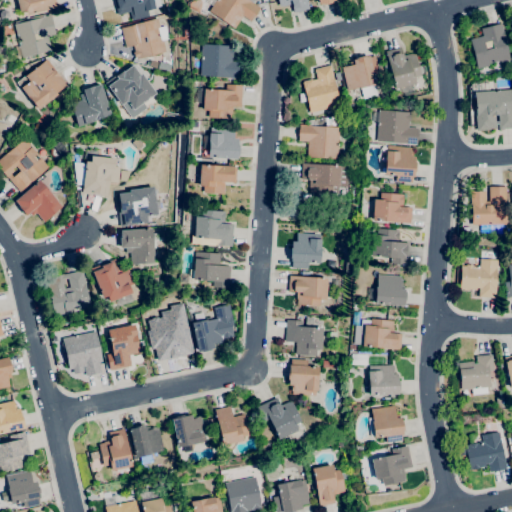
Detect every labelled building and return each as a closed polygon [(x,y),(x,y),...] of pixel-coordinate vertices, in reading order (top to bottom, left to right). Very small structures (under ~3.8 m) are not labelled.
[(35,16),(35,13),(26,15),(25,10),(19,12),(16,0),(55,0),(57,7),(45,10),(46,13),(35,16)] [(131,21),(129,12),(117,15),(113,0),(159,0),(161,6),(147,9),(148,17),(131,21)] [(233,29),(208,12),(211,6),(205,2),(206,0),(247,0),(259,8),(250,21),(242,16),(233,29)] [(293,13),(291,5),(281,7),(281,6),(279,6),(277,0),(305,0),(308,9),(293,13)] [(22,58),(21,56),(17,57),(14,48),(19,46),(13,25),(14,24),(14,22),(44,14),(44,16),(50,15),(55,34),(47,36),(51,51),(22,58)] [(136,59),(133,45),(125,47),(120,28),(157,18),(160,29),(157,30),(160,40),(162,40),(165,51),(136,59)] [(476,69),(468,39),(482,36),(480,28),(500,23),(510,61),(500,63),(499,61),(487,64),(488,66),(476,69)] [(240,79),(199,76),(201,44),(232,46),(231,61),(241,62),(240,79)] [(394,89),(385,51),(401,47),(403,55),(415,53),(420,76),(413,77),(415,84),(394,89)] [(363,99),(360,87),(347,91),(341,68),(349,65),(349,62),(353,61),(352,60),(356,59),(356,57),(365,55),(365,57),(368,56),(368,58),(374,56),(379,78),(374,80),(375,84),(374,84),(377,95),(363,99)] [(38,109),(32,102),(32,103),(16,82),(46,59),(65,84),(63,87),(62,86),(54,92),(57,95),(38,109)] [(137,113),(133,108),(127,112),(122,104),(120,105),(108,88),(104,83),(131,64),(139,75),(141,74),(155,93),(142,103),(145,107),(137,113)] [(308,113),(302,83),(302,81),(311,79),(311,80),(316,79),(313,69),(330,65),(339,106),(308,113)] [(77,126),(69,104),(81,100),(79,95),(83,94),(82,89),(92,86),(92,87),(100,85),(110,115),(77,126)] [(225,118),(207,117),(207,111),(201,110),(202,89),(224,91),(225,85),(241,85),(240,107),(226,107),(225,118)] [(475,131),(474,115),(475,115),(473,93),(511,90),(511,102),(511,128),(503,129),(503,130),(497,130),(497,125),(498,125),(497,115),(490,115),(490,117),(493,117),(494,130),(475,131)] [(415,145),(402,144),(402,143),(376,141),(377,110),(410,112),(409,123),(407,122),(407,128),(416,128),(416,131),(418,131),(417,141),(415,141),(415,145)] [(14,125),(6,120),(9,114),(17,119),(14,125)] [(336,162),(330,162),(330,157),(306,156),(307,142),(297,141),(299,125),(307,125),(307,121),(344,115),(343,127),(339,126),(337,159),(336,159),(336,162)] [(236,159),(207,157),(208,149),(202,148),(203,135),(209,136),(210,128),(234,130),(233,138),(237,139),(237,147),(238,147),(237,156),(236,156),(236,159)] [(138,150),(131,143),(136,138),(143,145),(138,150)] [(19,192),(0,169),(0,157),(22,139),(25,143),(27,142),(48,167),(19,192)] [(410,183),(395,182),(395,176),(383,175),(386,146),(412,148),(411,157),(414,157),(414,163),(415,163),(414,171),(413,171),(412,177),(411,177),(410,183)] [(106,197),(80,193),(84,161),(89,162),(90,155),(114,159),(113,166),(119,167),(117,183),(108,182),(106,197)] [(317,193),(309,192),(309,189),(308,189),(308,183),(303,183),(303,179),(300,179),(301,163),(339,165),(339,171),(348,171),(348,179),(338,179),(338,187),(322,186),(322,183),(318,183),(317,193)] [(222,194),(202,193),(202,187),(198,186),(198,180),(188,179),(189,167),(199,168),(199,165),(236,167),(235,183),(223,182),(222,194)] [(43,222),(35,213),(31,216),(28,213),(25,216),(18,207),(14,201),(38,180),(61,207),(43,222)] [(119,227),(115,194),(128,192),(128,190),(152,187),(156,215),(145,216),(146,223),(119,227)] [(505,224),(470,225),(470,205),(469,205),(469,191),(484,191),(484,202),(488,202),(488,187),(504,187),(505,224)] [(409,224),(371,221),(372,199),(379,200),(380,193),(402,195),(401,207),(410,208),(409,224)] [(230,245),(214,244),(214,239),(193,238),(194,217),(203,217),(203,210),(223,211),(223,224),(232,224),(230,245)] [(406,265),(389,264),(390,257),(370,256),(372,235),(376,235),(376,228),(398,230),(397,242),(405,243),(404,246),(407,246),(406,265)] [(130,265),(129,253),(125,253),(125,248),(119,248),(119,238),(120,237),(120,230),(151,229),(153,264),(130,265)] [(306,269),(291,268),(291,260),(289,260),(290,257),(288,257),(289,246),(290,246),(291,241),(295,241),(296,233),(321,234),(318,263),(307,263),(306,269)] [(228,288),(211,287),(212,280),(197,279),(197,283),(177,282),(178,274),(187,274),(188,270),(193,270),(194,252),(219,253),(218,266),(229,266),(228,288)] [(104,304),(90,269),(114,259),(119,270),(126,267),(133,284),(128,286),(131,293),(104,304)] [(495,298),(478,297),(478,288),(476,288),(475,290),(467,290),(467,291),(462,291),(462,290),(458,289),(460,266),(465,266),(465,264),(472,265),(472,266),(479,267),(479,259),(498,260),(495,298)] [(511,296),(505,297),(503,282),(508,281),(507,266),(511,265),(511,296)] [(53,317),(44,279),(82,270),(90,308),(53,317)] [(318,307),(296,305),(296,299),(295,299),(296,292),(287,292),(288,276),(301,277),(301,271),(309,271),(309,277),(326,278),(325,299),(319,298),(318,307)] [(403,306),(373,304),(375,287),(376,287),(377,275),(400,276),(399,289),(404,289),(404,292),(405,292),(404,301),(403,301),(403,306)] [(197,351),(191,323),(195,322),(193,314),(202,312),(204,320),(207,319),(207,321),(215,319),(213,308),(229,305),(233,326),(230,327),(232,337),(223,339),(223,342),(212,344),(212,348),(197,351)] [(155,361),(152,347),(153,347),(148,322),(178,315),(185,345),(170,348),(172,357),(155,361)] [(315,355),(294,354),(295,342),(284,342),(285,320),(301,321),(301,327),(305,327),(305,317),(310,317),(310,321),(312,321),(311,325),(321,326),(321,331),(324,332),(324,342),(320,342),(320,349),(316,349),(315,355)] [(399,350),(352,344),(354,325),(360,326),(361,320),(369,321),(370,318),(392,321),(392,327),(393,327),(392,333),(401,335),(399,350)] [(109,371),(105,354),(111,353),(107,333),(128,329),(129,334),(135,332),(139,353),(128,355),(130,366),(109,371)] [(84,376),(82,366),(69,369),(62,339),(91,332),(100,372),(84,376)] [(366,365),(350,365),(350,354),(367,355),(366,365)] [(480,394),(479,389),(461,391),(458,363),(473,361),(473,364),(476,363),(475,357),(491,355),(493,371),(488,372),(489,387),(486,387),(487,393),(480,394)] [(511,387),(509,388),(503,357),(511,355),(511,387)] [(0,388),(0,358),(7,357),(8,361),(9,360),(11,370),(10,370),(10,373),(8,374),(9,378),(6,378),(8,387),(0,388)] [(314,396),(291,395),(291,391),(290,391),(291,385),(287,385),(287,380),(287,371),(289,371),(290,359),(313,361),(313,367),(317,367),(316,391),(315,391),(314,396)] [(369,395),(368,366),(392,365),(392,374),(397,374),(398,395),(369,395)] [(277,439),(268,419),(263,422),(256,407),(276,397),(280,406),(291,400),(301,421),(293,425),(296,431),(277,439)] [(496,408),(495,399),(502,398),(503,407),(496,408)] [(0,433),(0,403),(13,400),(14,405),(13,406),(14,409),(18,408),(23,428),(0,433)] [(221,446),(214,409),(229,406),(232,417),(244,415),(248,435),(241,437),(242,442),(221,446)] [(385,443),(384,435),(370,437),(367,418),(371,418),(370,409),(394,406),(395,415),(399,414),(399,418),(400,418),(400,421),(402,421),(403,431),(402,431),(402,434),(400,435),(401,441),(385,443)] [(182,453),(181,447),(177,448),(170,420),(191,415),(191,418),(199,416),(201,422),(205,421),(206,427),(202,428),(205,441),(190,444),(191,451),(182,453)] [(134,458),(128,430),(135,428),(135,427),(143,425),(143,426),(145,426),(146,430),(150,430),(149,428),(155,427),(155,429),(157,429),(162,452),(134,458)] [(117,475),(115,470),(110,471),(109,465),(102,466),(97,445),(103,444),(102,442),(109,441),(107,432),(122,429),(131,466),(126,467),(127,472),(117,475)] [(0,472),(0,443),(9,441),(8,436),(23,432),(28,453),(17,455),(18,458),(19,458),(21,466),(20,467),(20,468),(0,472)] [(489,472),(487,463),(484,464),(484,466),(478,468),(479,468),(469,470),(466,455),(462,456),(460,446),(482,442),(480,436),(498,432),(505,469),(489,472)] [(382,485),(381,484),(376,485),(375,480),(374,480),(370,459),(391,455),(390,449),(406,446),(410,467),(402,468),(404,481),(382,485)] [(318,507),(311,468),(332,464),(333,472),(339,470),(344,492),(338,493),(338,494),(332,495),(333,503),(318,507)] [(343,479),(341,471),(348,469),(350,478),(343,479)] [(23,508),(21,503),(10,505),(9,501),(5,502),(0,482),(0,478),(5,477),(5,476),(28,470),(31,482),(35,482),(36,487),(37,486),(39,493),(38,493),(39,498),(37,499),(38,504),(23,508)] [(223,481),(221,472),(227,471),(229,479),(223,481)] [(96,481),(93,479),(92,476),(94,473),(97,472),(100,474),(101,477),(99,480),(96,481)] [(228,511),(228,510),(229,510),(224,483),(242,480),(241,476),(252,474),(253,477),(255,477),(261,508),(251,510),(251,509),(245,510),(245,511),(228,511)] [(281,511),(278,511),(274,511),(271,497),(278,496),(275,485),(299,480),(299,481),(304,480),(309,503),(300,505),(301,509),(294,510),(294,511),(289,511),(281,511)] [(141,511),(139,502),(141,502),(139,493),(150,491),(151,495),(158,493),(159,498),(161,498),(162,504),(169,503),(170,511),(141,511)] [(104,511),(104,507),(103,497),(115,495),(117,504),(135,500),(137,511),(104,511)] [(191,511),(189,502),(213,497),(214,498),(218,497),(221,511),(191,511)]
